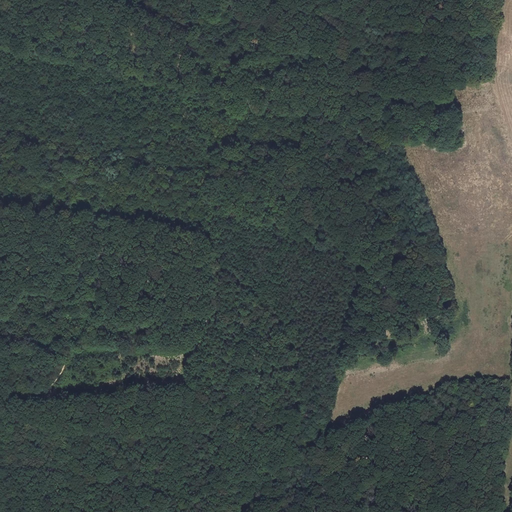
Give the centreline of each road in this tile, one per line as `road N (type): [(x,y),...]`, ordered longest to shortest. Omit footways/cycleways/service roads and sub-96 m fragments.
road 1 (track): [(196,0),(214,257),(285,339),(299,371),(295,430),(338,511)]
road 2 (track): [(304,454),(160,511)]
